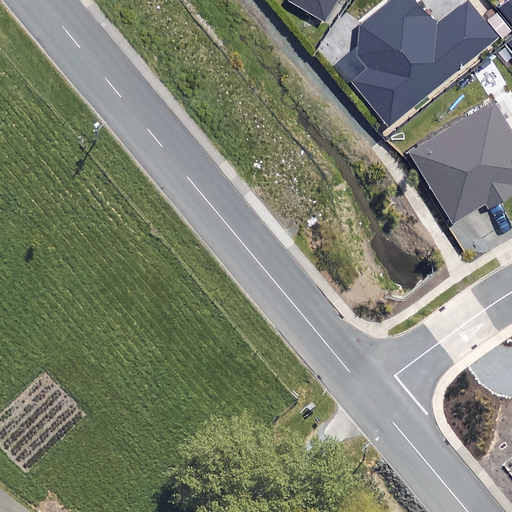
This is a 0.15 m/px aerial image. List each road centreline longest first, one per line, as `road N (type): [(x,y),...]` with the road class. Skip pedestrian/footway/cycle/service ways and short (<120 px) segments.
road 1 (tertiary): [(41,0),(369,394)]
road 2 (residential): [(511,292),(369,394)]
road 3 (tertiary): [(369,394),(468,511)]
